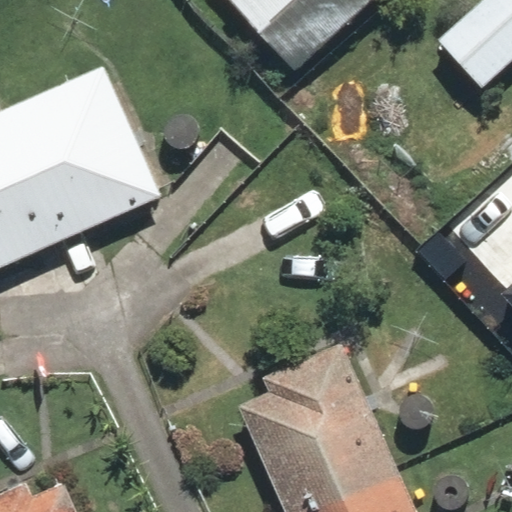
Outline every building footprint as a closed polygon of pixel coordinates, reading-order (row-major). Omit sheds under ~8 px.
[(373,0),(246,0),(306,63),(373,0)] [(511,63),(511,0),(487,0),(449,37),(492,82),(511,63)] [(0,266),(171,191),(113,62),(0,112),(0,266)] [(427,511),(348,333),(267,369),(276,390),(243,404),(291,511),(427,511)] [(36,481),(0,497),(0,511),(88,511),(74,479),(42,493),(36,481)]
